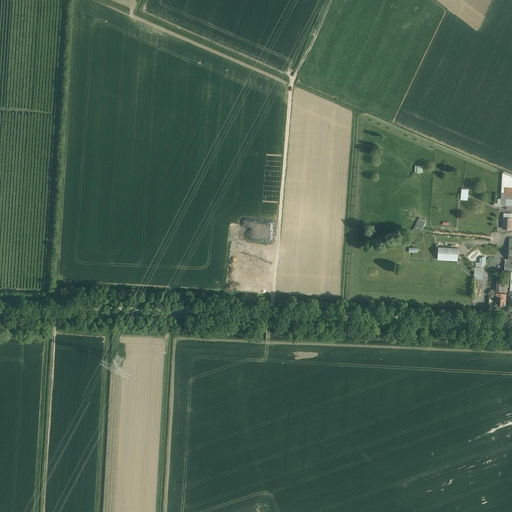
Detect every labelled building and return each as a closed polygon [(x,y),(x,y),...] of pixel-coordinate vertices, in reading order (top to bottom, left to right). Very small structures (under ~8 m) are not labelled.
[(511,202),(511,176),(503,173),(501,196),(497,196),(497,198),(501,198),(501,199),(497,199),(497,204),(501,205),(505,205),(505,203),(511,202)] [(511,213),(506,213),(504,213),(503,228),(511,229),(511,218),(511,213)] [(421,230),(426,222),(419,218),(415,226),(421,230)] [(458,258),(458,248),(438,247),(437,260),(457,261),(458,258)] [(482,257),(482,263),(476,262),(475,266),(482,267),(485,264),(486,257),(482,257)] [(483,268),(475,267),(475,278),(483,279),(483,268)] [(507,288),(509,288),(510,278),(497,278),(496,291),(507,292),(507,288)]
